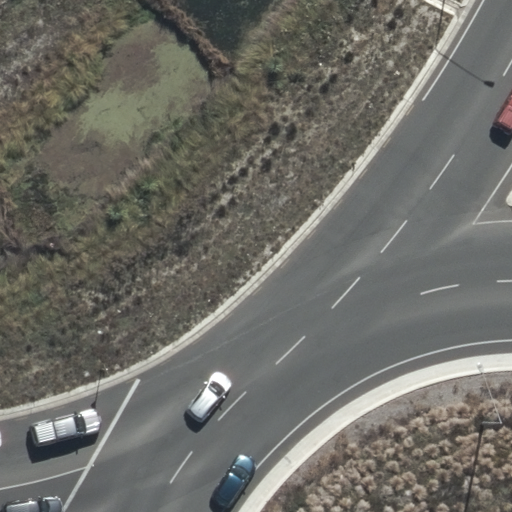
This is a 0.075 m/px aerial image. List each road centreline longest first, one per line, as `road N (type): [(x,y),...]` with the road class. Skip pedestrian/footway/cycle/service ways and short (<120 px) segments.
road 1 (motorway): [(313,337),(438,182),(511,61)]
road 2 (trunk): [(313,337),(401,298),(511,283)]
road 3 (primary): [(0,491),(196,435)]
road 4 (trunk): [(196,435),(313,337)]
